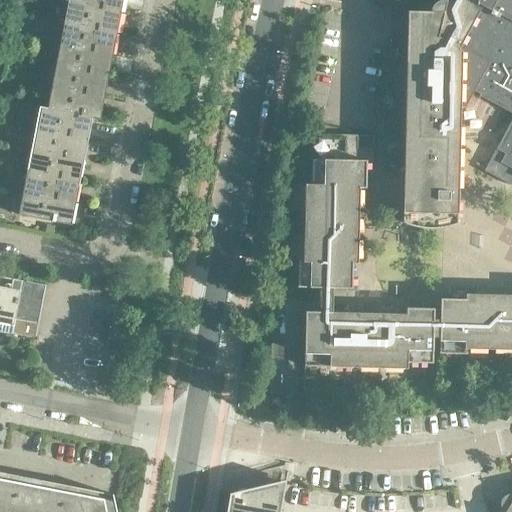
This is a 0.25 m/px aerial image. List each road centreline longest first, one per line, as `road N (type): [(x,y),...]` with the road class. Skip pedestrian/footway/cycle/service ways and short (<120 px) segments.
road 1 (tertiary): [(192,428),(274,0)]
road 2 (residential): [(0,239),(79,255),(112,246),(168,0)]
road 3 (tertiary): [(192,428),(380,459),(511,437)]
road 4 (tertiary): [(192,428),(0,392)]
